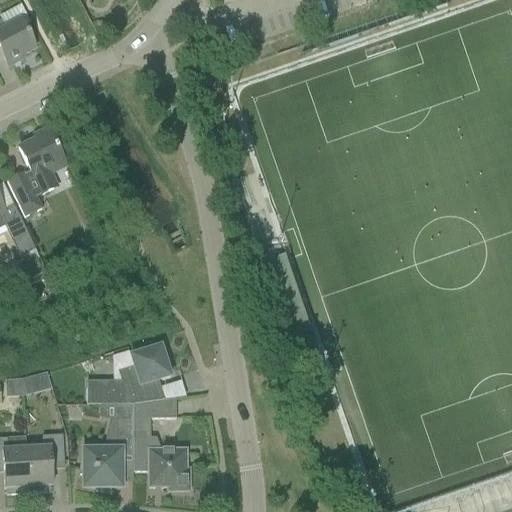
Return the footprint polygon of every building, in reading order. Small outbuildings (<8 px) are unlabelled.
[(352,0),(355,8),(366,5),(363,0),(352,0)] [(0,55),(7,69),(13,66),(12,63),(34,51),(19,22),(3,30),(0,23),(0,55)] [(17,150),(26,168),(36,190),(49,184),(43,171),(61,162),(47,131),(33,138),(34,142),(17,150)] [(5,184),(22,220),(40,212),(22,175),(5,184)] [(0,226),(2,228),(17,259),(33,251),(13,209),(4,214),(0,206),(0,226)] [(32,256),(21,262),(31,279),(42,274),(32,256)] [(283,261),(262,267),(291,360),(311,354),(283,261)] [(85,408),(114,408),(131,408),(163,403),(157,383),(168,380),(159,350),(129,359),(132,369),(117,374),(120,384),(85,384),(85,408)] [(45,376),(35,378),(40,395),(49,392),(45,376)] [(175,422),(174,402),(163,403),(131,408),(131,422),(133,422),(175,422)] [(131,408),(114,408),(114,448),(103,448),(102,455),(83,455),(83,463),(81,463),(81,462),(80,462),(77,479),(78,479),(78,477),(83,478),(83,491),(91,491),(91,492),(90,492),(90,493),(110,497),(111,496),(109,495),(110,490),(119,490),(119,458),(131,458),(131,441),(131,422),(131,408)] [(39,451),(25,452),(27,496),(49,495),(48,489),(51,489),(49,465),(62,465),(61,438),(41,439),(39,451)] [(7,441),(0,441),(0,468),(1,468),(3,492),(6,492),(6,498),(27,496),(25,452),(24,440),(7,441)] [(184,473),(184,454),(160,454),(155,441),(131,441),(131,458),(131,475),(147,475),(147,491),(167,491),(166,494),(188,494),(188,473),(184,473)]
